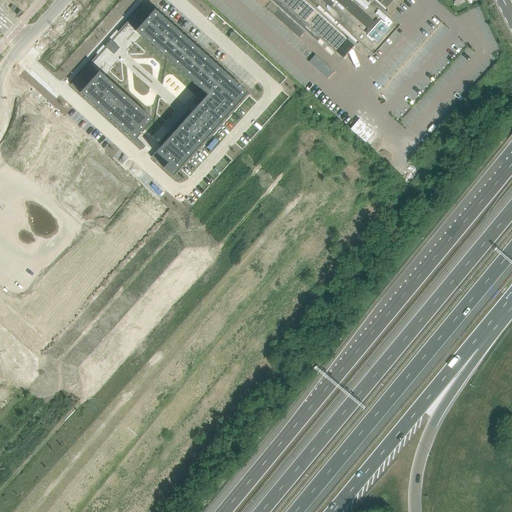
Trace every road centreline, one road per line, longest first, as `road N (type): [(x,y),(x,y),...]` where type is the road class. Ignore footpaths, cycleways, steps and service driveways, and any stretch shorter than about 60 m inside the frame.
road 1 (motorway): [(511,163),(220,511)]
road 2 (motorway): [(511,207),(260,511)]
road 3 (motorway): [(296,511),(511,251)]
road 4 (motorway): [(336,511),(470,351)]
road 5 (motorway): [(414,511),(418,464),(470,351)]
